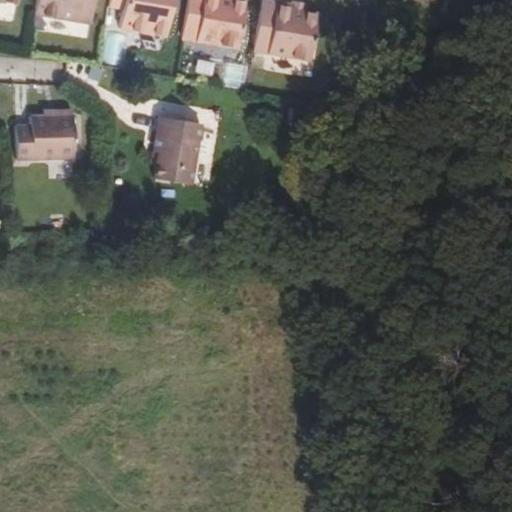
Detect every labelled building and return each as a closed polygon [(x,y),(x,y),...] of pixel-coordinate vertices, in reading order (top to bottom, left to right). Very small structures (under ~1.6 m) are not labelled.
[(83,0),(25,0),(23,12),(20,36),(58,43),(76,45),(81,14),(82,8),(83,0)] [(98,0),(97,13),(93,33),(107,35),(105,54),(145,60),(151,61),(158,14),(143,13),(130,10),(130,4),(108,0),(98,0)] [(130,0),(130,4),(130,10),(143,13),(144,2),(130,0)] [(219,21),(205,19),(206,14),(176,10),(168,60),(223,69),(225,69),(231,32),(231,29),(232,23),(219,21)] [(207,11),(206,14),(205,19),(219,21),(220,13),(207,11)] [(303,34),(295,33),(290,32),(277,30),(278,26),(249,21),(240,72),(295,81),(295,79),(303,34)] [(277,30),(290,32),(291,24),(278,22),(278,26),(277,30)] [(180,135),(139,129),(131,162),(139,164),(137,188),(170,193),(180,135)] [(55,136),(50,134),(49,133),(41,134),(12,136),(13,142),(0,142),(0,175),(2,177),(6,177),(53,175),(57,170),(55,136)]
